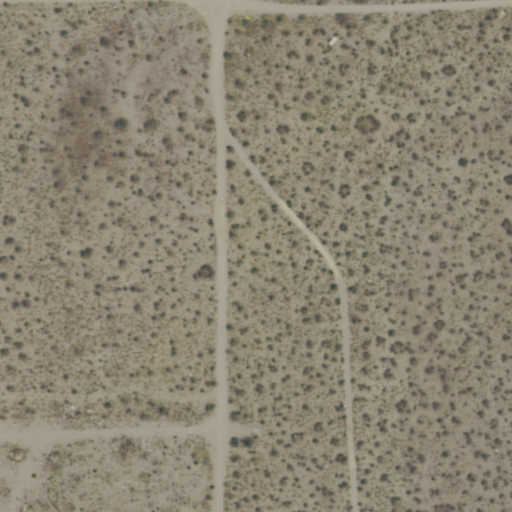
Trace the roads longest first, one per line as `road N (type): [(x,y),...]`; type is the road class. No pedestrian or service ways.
road 1 (residential): [(219,511),(215,0)]
road 2 (residential): [(511,1),(215,8)]
road 3 (residential): [(215,8),(0,9)]
